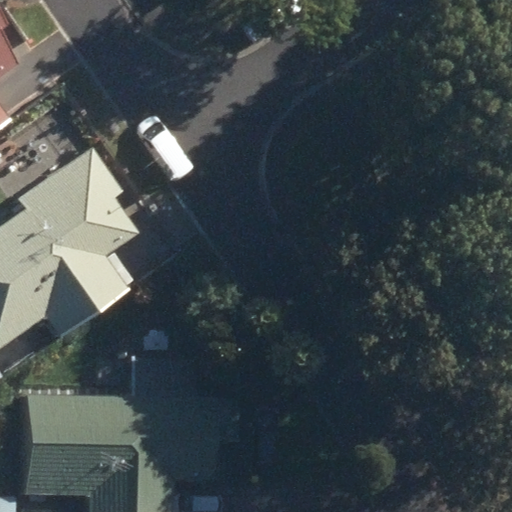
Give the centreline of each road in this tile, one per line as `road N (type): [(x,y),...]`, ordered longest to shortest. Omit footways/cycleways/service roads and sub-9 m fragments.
road 1 (residential): [(193,117),(388,511)]
road 2 (residential): [(193,117),(385,0)]
road 3 (residential): [(107,0),(193,117)]
